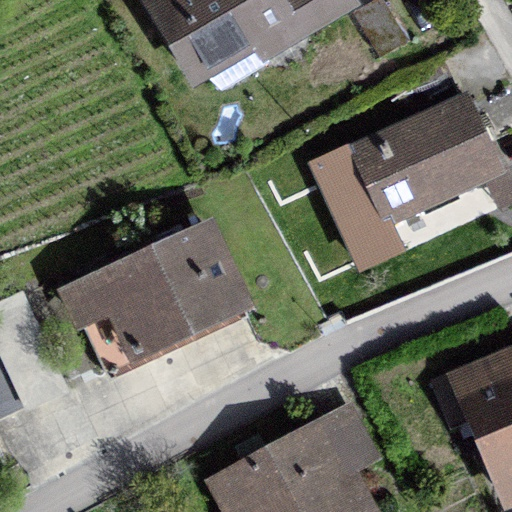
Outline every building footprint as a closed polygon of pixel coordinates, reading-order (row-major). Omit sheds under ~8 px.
[(148,0),(147,0),(194,79),(203,73),(221,91),(269,63),(264,55),(349,3),(347,0),(148,0)] [(382,0),(376,0),(355,13),(380,57),(406,41),(382,0)] [(388,222),(501,170),(468,97),(318,168),(362,263),(398,246),(388,222)] [(208,228),(67,293),(104,371),(244,306),(208,228)] [(21,293),(0,303),(0,416),(66,388),(21,293)] [(511,356),(461,378),(476,415),(472,417),(507,500),(511,498),(511,356)] [(325,425),(214,485),(228,511),(362,511),(371,508),(325,425)]
